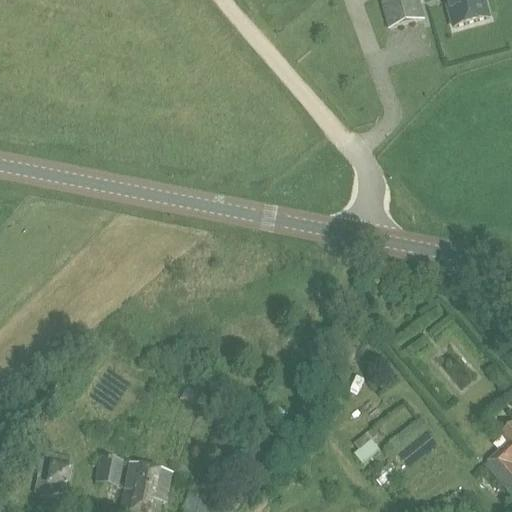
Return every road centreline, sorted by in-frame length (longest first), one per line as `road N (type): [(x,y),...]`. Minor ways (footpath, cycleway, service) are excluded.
road 1 (primary): [(468,259),(0,166)]
road 2 (track): [(223,0),(356,154)]
